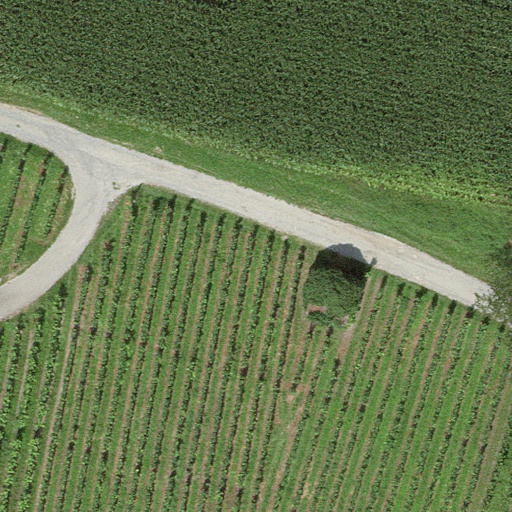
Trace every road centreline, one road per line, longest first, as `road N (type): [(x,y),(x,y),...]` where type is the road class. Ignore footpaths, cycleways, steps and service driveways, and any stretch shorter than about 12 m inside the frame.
road 1 (track): [(511,307),(428,268),(0,125)]
road 2 (track): [(0,311),(59,269),(89,222),(109,163)]
